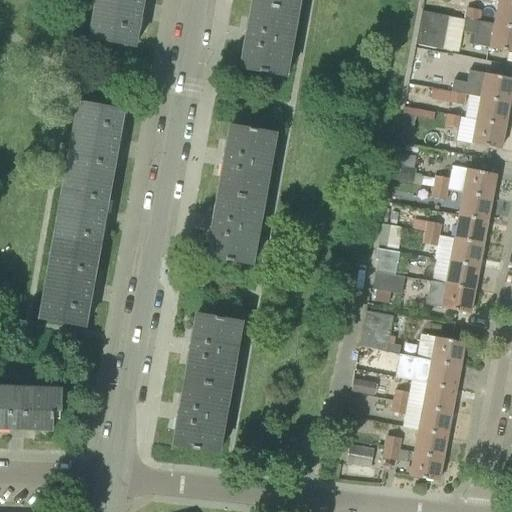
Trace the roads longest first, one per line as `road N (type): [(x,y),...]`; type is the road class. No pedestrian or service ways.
road 1 (residential): [(112,477),(197,0)]
road 2 (residential): [(424,511),(112,477)]
road 3 (residential): [(476,511),(511,315)]
